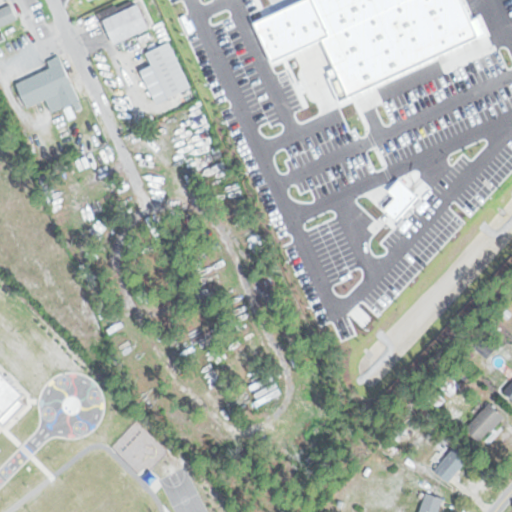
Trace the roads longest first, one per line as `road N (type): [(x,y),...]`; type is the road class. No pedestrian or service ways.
road 1 (residential): [(160,207),(131,225),(118,252),(128,303),(180,391),(223,422),(263,421),(282,407),(287,387),(230,246),(198,209),(160,207)]
road 2 (residential): [(50,0),(148,211)]
